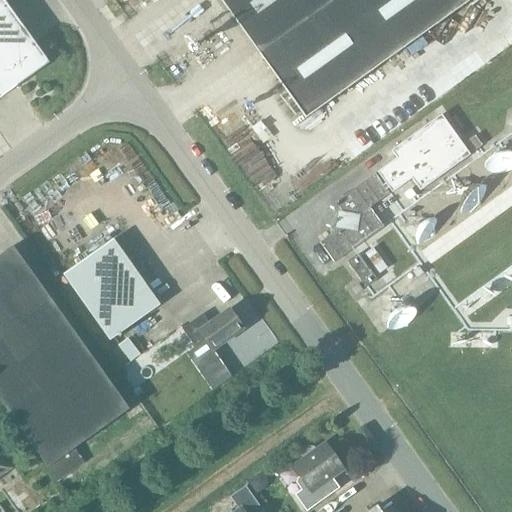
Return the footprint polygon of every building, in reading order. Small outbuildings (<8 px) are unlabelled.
[(0,0),(0,99),(49,64),(2,0),(0,0)] [(219,0),(260,56),(338,0),(219,0)] [(470,4),(467,0),(338,0),(260,56),(307,121),(470,4)] [(385,184),(382,186),(386,191),(388,189),(392,194),(411,180),(420,192),(470,156),(441,116),(391,152),(397,159),(377,173),(385,184)] [(320,244),(334,264),(383,229),(369,209),(389,195),(386,191),(382,186),(374,175),(335,203),(349,223),(320,244)] [(110,342),(159,307),(113,240),(63,276),(110,342)] [(130,410),(13,247),(0,256),(0,402),(48,469),(130,410)] [(376,282),(358,255),(347,263),(366,289),(376,282)] [(202,315),(181,330),(194,348),(205,341),(213,352),(243,330),(229,310),(209,325),(202,315)] [(159,407),(168,425),(186,417),(177,398),(159,407)] [(329,480),(343,470),(325,445),(315,452),(313,449),(308,448),(302,452),(301,457),(304,461),(293,468),(300,478),(294,482),(301,491),(295,496),(306,511),(307,511),(335,493),(329,484),(329,480)] [(0,477),(10,470),(0,455),(0,477)] [(261,511),(262,511),(245,488),(231,498),(239,510),(236,511),(261,511)]
